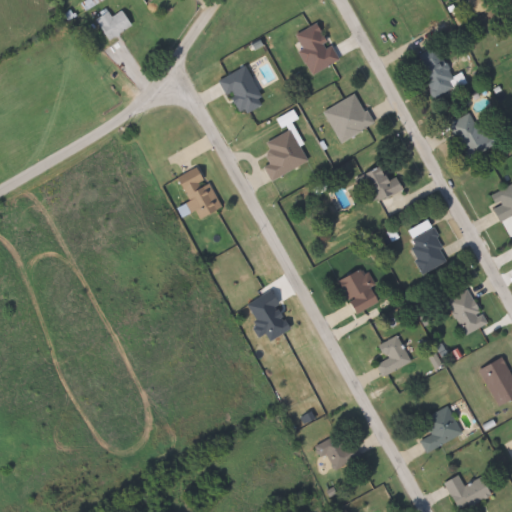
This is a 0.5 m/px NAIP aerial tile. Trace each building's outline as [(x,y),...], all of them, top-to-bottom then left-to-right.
[(465,0),(473,12),(492,0),(465,0)] [(511,0),(503,0),(511,16),(511,0)] [(99,21),(112,13),(115,18),(126,11),(136,27),(110,41),(99,21)] [(421,66),(424,64),(420,55),(440,47),(453,77),(464,72),(469,85),(435,99),(421,66)] [(377,125),(344,143),(326,112),(359,94),(377,125)] [(470,162),(451,126),(473,114),(493,150),(470,162)] [(274,182),(267,168),(276,164),(267,144),(295,130),(311,164),(274,182)] [(400,177),(407,190),(377,205),(364,177),(386,166),(393,181),(400,177)] [(192,203),(180,177),(201,168),(209,185),(213,184),(225,210),(202,221),(199,213),(185,219),(180,208),(192,203)] [(511,219),(506,224),(496,211),(502,207),(495,198),(511,186),(511,219)] [(426,274),(408,233),(434,221),(452,262),(426,274)] [(342,282),(365,270),(383,303),(359,316),(342,282)] [(470,335),(450,303),(471,290),(491,322),(470,335)] [(265,336),(247,307),(273,291),(296,328),(273,342),(269,334),(265,336)] [(385,377),(379,365),(389,361),(382,345),(401,337),(414,364),(385,377)] [(511,364),(511,403),(503,408),(483,371),(508,357),(511,364)] [(426,421),(451,407),(466,435),(430,454),(424,442),(434,436),(426,421)] [(320,445),(350,432),(362,459),(332,472),(320,445)] [(449,483),(463,477),(468,486),(487,478),(495,497),(461,511),(449,483)]
